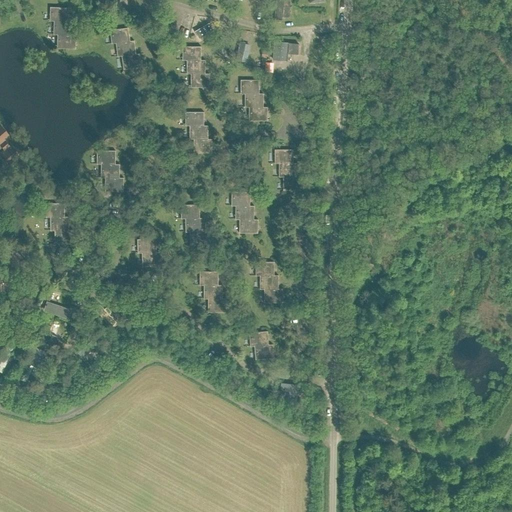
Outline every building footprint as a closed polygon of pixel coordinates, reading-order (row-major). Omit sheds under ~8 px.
[(290,7),(290,0),(276,0),(274,19),(282,20),(283,6),(290,7)] [(50,21),(55,21),(69,22),(69,12),(69,8),(51,7),(50,21)] [(73,22),(69,22),(55,21),(54,35),(58,35),(72,35),(73,29),(73,22)] [(214,29),(214,28),(213,27),(212,25),(211,24),(210,22),(209,22),(205,24),(205,25),(201,28),(199,28),(198,29),(196,30),(196,31),(199,37),(201,37),(202,36),(205,35),(205,34),(205,33),(208,31),(210,31),(212,30),(214,29)] [(116,43),(131,41),(129,28),(110,30),(112,44),(116,43)] [(76,35),(72,35),(58,35),(58,48),(76,49),(76,42),(76,35)] [(118,57),(122,56),(136,54),(134,41),(131,41),(116,43),(118,57)] [(299,47),(299,45),(275,43),(273,60),(288,61),(288,54),(298,55),(299,47)] [(187,60),(201,60),(201,47),(183,47),(183,60),(187,60)] [(136,54),(122,56),(124,70),(142,67),(140,54),(136,54)] [(191,74),(205,74),(206,60),(201,60),(187,60),(187,74),(191,74)] [(272,73),(273,63),(266,63),(265,72),(272,73)] [(210,74),(205,74),(191,74),(191,87),(210,88),(210,74)] [(245,94),(259,93),(259,80),(241,80),(241,94),(245,94)] [(245,107),(249,107),(264,107),(264,94),(259,93),(245,94),(245,107)] [(264,107),(249,107),(249,121),(268,121),(268,107),(264,107)] [(190,126),(204,125),(204,112),(186,112),(186,126),(190,126)] [(0,146),(1,148),(7,143),(5,141),(10,137),(0,124),(0,146)] [(204,125),(190,126),(190,139),(194,139),(208,139),(208,125),(204,125)] [(208,139),(194,139),(194,153),(212,153),(212,139),(208,139)] [(7,143),(1,148),(3,150),(0,153),(0,156),(9,167),(21,157),(10,144),(9,145),(7,143)] [(279,163),(293,163),(294,150),(275,150),(275,163),(279,163)] [(97,164),(102,164),(116,164),(116,151),(98,151),(97,164)] [(284,177),(298,177),(298,163),(293,163),(279,163),(279,177),(284,177)] [(120,164),(116,164),(102,164),(101,178),(106,178),(120,178),(120,164)] [(298,177),(284,177),(284,190),(302,190),(302,177),(298,177)] [(120,178),(106,178),(106,192),(124,192),(124,178),(120,178)] [(236,206),(250,206),(250,192),(232,192),(232,206),(236,206)] [(51,217),(65,216),(65,203),(46,203),(46,217),(51,217)] [(186,219),(200,218),(200,204),(181,205),(182,219),(186,219)] [(240,220),(254,220),(254,206),(250,206),(236,206),(236,219),(240,220)] [(65,216),(51,217),(51,230),(55,230),(69,230),(69,216),(65,216)] [(200,218),(186,219),(186,232),(190,232),(204,231),(204,218),(200,218)] [(258,220),(254,220),(240,220),(240,233),(258,233),(258,220)] [(69,230),(55,230),(55,244),(74,244),(74,230),(69,230)] [(204,231),(190,232),(191,246),(209,245),(209,231),(204,231)] [(142,253),(157,252),(156,239),(138,239),(138,253),(142,253)] [(157,252),(142,253),(143,266),(161,266),(161,252),(157,252)] [(256,276),(260,276),(274,275),(274,262),(256,262),(256,276)] [(204,285),(218,285),(219,271),(200,271),(200,285),(204,285)] [(265,289),(279,289),(279,275),(274,275),(260,276),(260,289),(265,289)] [(209,299),(222,298),(223,285),(218,285),(204,285),(204,299),(209,299)] [(279,289),(265,289),(265,303),(283,303),(283,289),(279,289)] [(222,298),(209,299),(208,312),(227,313),(227,299),(222,298)] [(251,346),(255,346),(269,345),(268,331),(249,333),(251,346)] [(269,345),(255,346),(256,360),(274,358),(273,344),(269,345)] [(300,402),(302,385),(282,382),(281,391),(264,388),(262,397),(300,402)]
